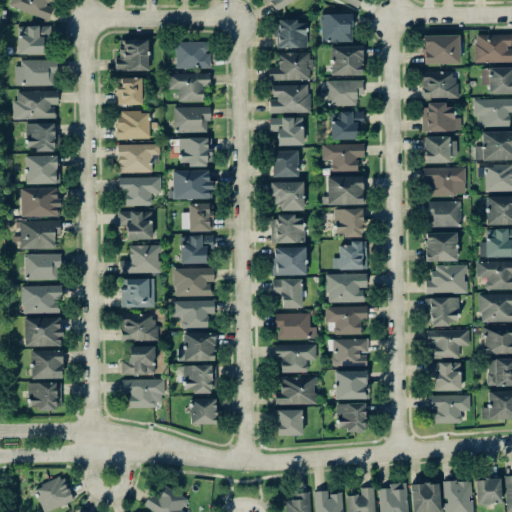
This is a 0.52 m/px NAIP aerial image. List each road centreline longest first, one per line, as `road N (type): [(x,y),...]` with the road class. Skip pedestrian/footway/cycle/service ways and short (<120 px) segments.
road 1 (residential): [(91,12),(91,460)]
road 2 (residential): [(250,456),(240,12)]
road 3 (residential): [(400,451),(396,12)]
road 4 (residential): [(511,441),(298,460),(153,446)]
road 5 (residential): [(153,446),(91,432),(0,429)]
road 6 (residential): [(0,460),(91,460),(153,446)]
road 7 (residential): [(240,12),(91,12)]
